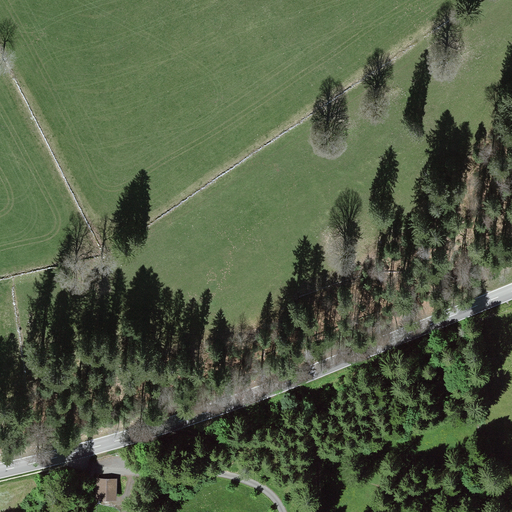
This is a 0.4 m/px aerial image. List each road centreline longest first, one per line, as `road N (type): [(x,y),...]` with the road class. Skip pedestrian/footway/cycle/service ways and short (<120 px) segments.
road 1 (secondary): [(511,291),(235,402),(0,471)]
road 2 (track): [(280,511),(261,488),(221,474),(86,461),(73,452)]
